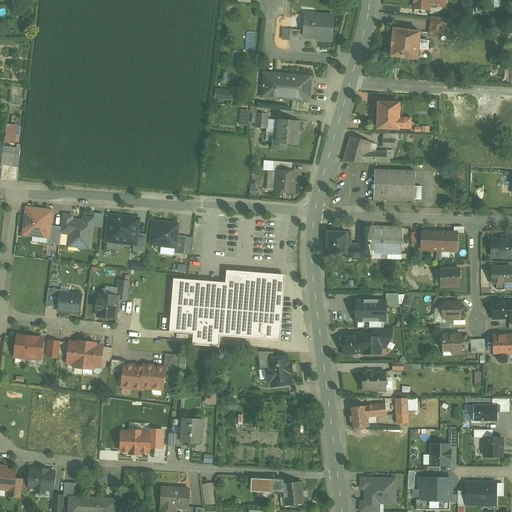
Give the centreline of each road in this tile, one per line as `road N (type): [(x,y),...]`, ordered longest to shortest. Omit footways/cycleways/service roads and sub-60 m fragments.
road 1 (residential): [(337,478),(0,452)]
road 2 (residential): [(314,213),(15,195)]
road 3 (secondary): [(337,478),(311,263),(314,213)]
road 4 (residential): [(349,83),(511,92)]
road 5 (residential): [(475,220),(314,213)]
road 6 (residential): [(1,316),(122,334),(120,354)]
road 7 (residential): [(355,62),(267,54),(273,2)]
road 8 (secondary): [(314,213),(349,83)]
road 9 (residential): [(15,195),(1,316)]
